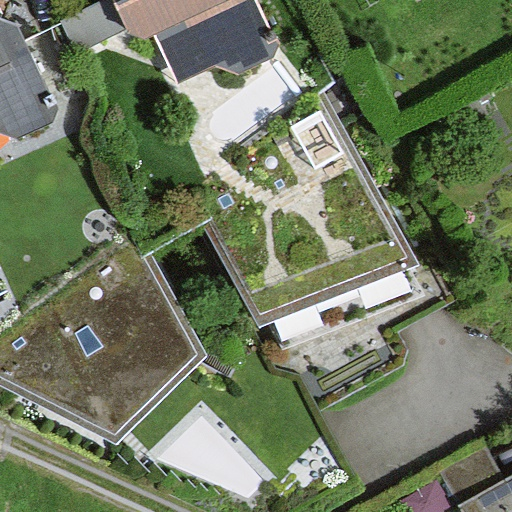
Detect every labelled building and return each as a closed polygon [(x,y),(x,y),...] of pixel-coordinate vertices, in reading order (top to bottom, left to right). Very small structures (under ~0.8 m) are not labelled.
[(270,46),(247,0),(140,0),(185,88),(270,46)] [(0,18),(0,132),(15,138),(59,117),(18,29),(0,18)] [(306,112),(186,226),(280,373),(415,317),(306,112)] [(130,239),(0,341),(0,382),(117,448),(202,364),(130,239)] [(488,452),(439,476),(453,506),(503,481),(488,452)] [(511,511),(511,481),(458,511),(459,511),(511,511)]
